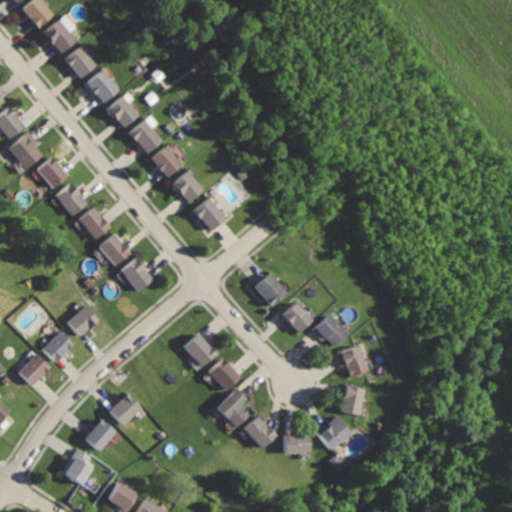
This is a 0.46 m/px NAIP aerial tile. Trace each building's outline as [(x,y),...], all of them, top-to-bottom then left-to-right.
[(43,0),(30,0),(22,7),(40,28),(56,14),(43,0)] [(61,19),(46,31),(63,52),(78,39),(61,19)] [(80,45),(65,59),(82,78),(97,65),(80,45)] [(103,70),(87,83),(104,103),(120,90),(103,70)] [(122,95),(107,109),(123,128),(139,114),(122,95)] [(11,106),(0,115),(0,127),(9,139),(26,125),(11,106)] [(144,118),(129,133),(147,153),(163,138),(144,118)] [(12,148),(30,168),(45,155),(36,145),(40,141),(30,130),(12,148)] [(166,144),(150,158),(169,179),(185,165),(166,144)] [(52,154),(37,169),(55,188),(70,173),(52,154)] [(186,170),(171,185),(190,204),(205,189),(186,170)] [(70,182),(55,197),(74,217),(89,201),(70,182)] [(208,197),(193,210),(212,232),(227,218),(208,197)] [(94,206),(78,221),(96,240),(112,225),(94,206)] [(113,233),(98,247),(115,265),(130,251),(113,233)] [(138,256),(120,271),(139,293),(157,278),(138,256)] [(269,272),(254,286),(273,306),(287,292),(269,272)] [(295,301),(282,314),(299,332),(312,319),(295,301)] [(67,322),(79,337),(98,320),(85,306),(67,322)] [(329,313),(310,331),(321,342),(325,337),(334,346),(348,332),(329,313)] [(41,347),(56,362),(74,344),(60,329),(41,347)] [(198,331),(183,345),(203,367),(217,353),(198,331)] [(334,351),(340,369),(348,367),(351,376),(368,371),(360,344),(334,351)] [(19,372),(34,386),(51,368),(37,353),(19,372)] [(222,357),(207,372),(225,391),(241,377),(222,357)] [(346,384),(342,409),(361,413),(366,387),(346,384)] [(237,387),(216,408),(237,428),(250,414),(242,406),(249,399),(237,387)] [(109,411),(123,426),(141,408),(127,394),(109,411)] [(0,399),(0,421),(11,408),(0,399)] [(313,430),(328,451),(350,435),(335,414),(313,430)] [(257,415),(243,431),(265,450),(279,434),(257,415)] [(85,438),(100,451),(117,430),(102,418),(85,438)] [(283,433),(284,454),(309,453),(309,432),(283,433)] [(78,447),(62,473),(84,486),(94,469),(88,466),(94,456),(78,447)] [(119,481),(108,500),(128,511),(130,511),(141,493),(119,481)] [(147,496),(137,511),(170,511),(171,511),(147,496)]
